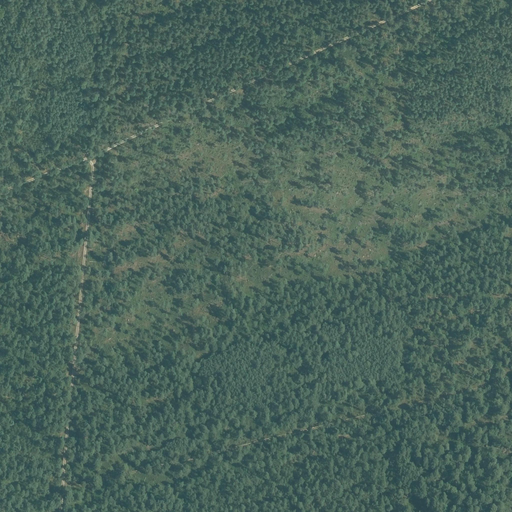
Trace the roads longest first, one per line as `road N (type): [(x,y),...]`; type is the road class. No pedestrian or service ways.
road 1 (track): [(435,0),(0,193)]
road 2 (track): [(61,488),(511,372)]
road 3 (track): [(59,511),(92,158)]
